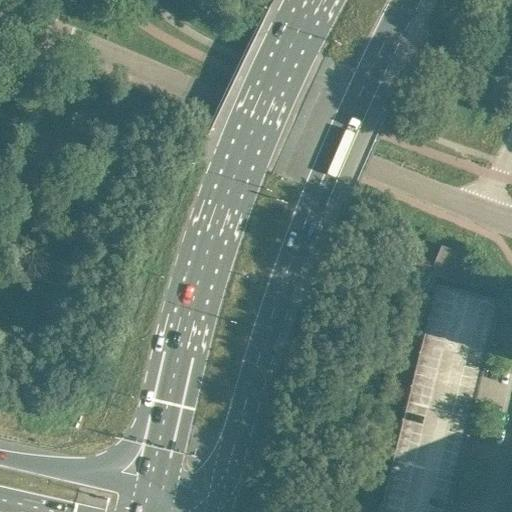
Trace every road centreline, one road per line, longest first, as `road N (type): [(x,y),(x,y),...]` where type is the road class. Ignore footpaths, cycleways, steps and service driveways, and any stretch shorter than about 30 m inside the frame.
road 1 (unclassified): [(0,27),(51,30),(511,223)]
road 2 (secondary): [(219,511),(269,319),(316,191),(405,0)]
road 3 (secondary): [(315,0),(230,179),(193,288),(146,493)]
road 4 (motorway): [(146,493),(0,458)]
